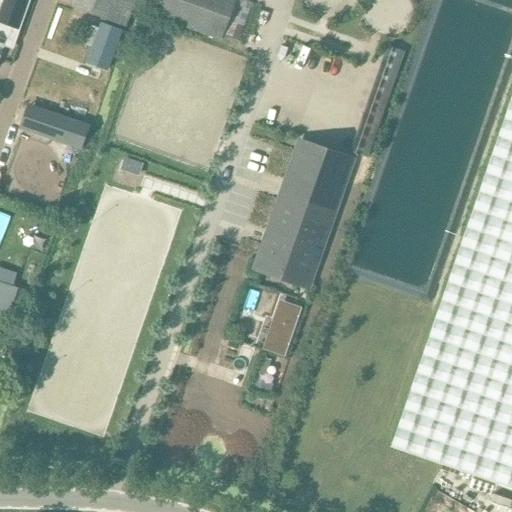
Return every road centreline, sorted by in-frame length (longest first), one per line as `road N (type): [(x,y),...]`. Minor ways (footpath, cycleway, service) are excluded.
road 1 (unknown): [(114,510),(275,12)]
road 2 (unclassified): [(0,127),(46,0)]
road 3 (unclassified): [(134,511),(0,502)]
